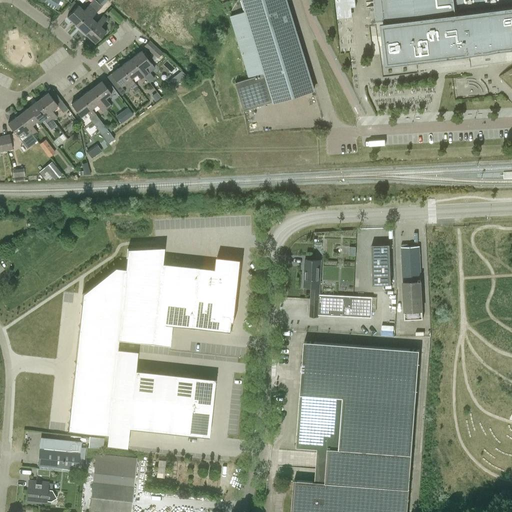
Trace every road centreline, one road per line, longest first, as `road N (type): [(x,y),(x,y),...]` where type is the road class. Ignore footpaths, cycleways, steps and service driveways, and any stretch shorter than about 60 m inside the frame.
road 1 (unclassified): [(236,511),(261,420),(275,236),(311,218),(511,208)]
road 2 (residential): [(0,332),(9,370),(0,486)]
road 3 (residential): [(357,132),(511,122)]
road 4 (residential): [(14,0),(95,62),(136,33)]
road 5 (residential): [(340,140),(292,0)]
